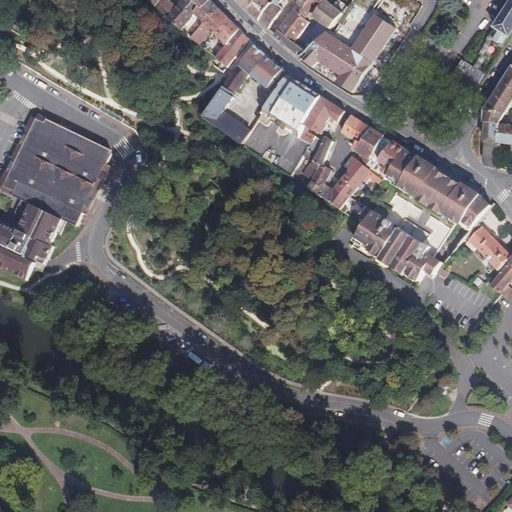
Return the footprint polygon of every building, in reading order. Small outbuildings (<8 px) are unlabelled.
[(146,0),(157,8),(168,18),(178,9),(166,0),(146,0)] [(168,18),(183,30),(197,14),(205,22),(206,23),(212,17),(214,17),(220,9),(211,0),(204,10),(192,0),(185,0),(178,9),(168,18)] [(211,0),(192,0),(204,10),(211,0)] [(237,0),(248,11),(256,0),(237,0)] [(256,0),(248,11),(261,25),(269,30),(282,11),(277,7),(280,0),(256,0)] [(302,59),(323,33),(328,26),(336,16),(341,10),(333,4),(335,0),(309,0),(314,4),(316,0),(322,0),(312,17),(321,24),(311,36),(313,38),(303,50),(295,43),(279,30),(275,35),(274,37),(302,59)] [(309,0),(291,0),(298,4),(279,30),(295,43),(308,22),(304,19),(314,4),(309,0)] [(496,41),(506,48),(511,38),(511,4),(497,29),(502,33),(496,41)] [(238,28),(220,9),(214,17),(212,17),(206,23),(217,35),(224,41),(238,28)] [(243,33),(238,28),(224,41),(229,47),(243,33)] [(216,59),(227,68),(251,40),(243,33),(229,47),(216,59)] [(267,56),(256,46),(240,68),(233,71),(225,83),(237,94),(245,83),(250,76),(267,56)] [(284,70),(267,56),(250,76),(269,91),(284,70)] [(459,71),(452,82),(473,95),(486,76),(465,62),(464,65),(462,63),(458,70),(459,71)] [(511,67),(484,112),(484,123),(486,123),(508,122),(511,115),(511,67)] [(322,97),(291,76),(271,100),(262,113),(285,130),(287,127),(292,131),(290,133),(297,138),(300,129),(302,124),(309,114),(322,97)] [(203,118),(243,145),(251,133),(223,114),(234,97),(222,89),(203,118)] [(345,112),(322,97),(309,114),(327,125),(329,122),(332,124),(335,121),(338,123),(345,112)] [(31,113),(25,124),(29,126),(0,188),(0,190),(8,195),(17,178),(16,175),(44,119),(31,113)] [(320,136),(327,125),(309,114),(302,124),(317,134),(320,136)] [(352,141),(363,123),(351,116),(342,133),(352,141)] [(17,199),(74,225),(80,214),(83,215),(107,166),(104,164),(109,154),(107,150),(44,119),(16,175),(17,178),(8,195),(17,199)] [(508,122),(486,123),(485,162),(488,167),(499,170),(504,145),(508,122)] [(358,146),(371,128),(363,123),(352,141),(355,144),(358,146)] [(0,188),(29,126),(25,124),(22,130),(0,174),(0,188)] [(364,166),(370,171),(379,160),(393,141),(371,128),(358,146),(355,144),(351,150),(357,155),(367,162),(364,166)] [(304,149),(312,154),(316,147),(319,140),(315,137),(300,129),(297,138),(305,145),(304,149)] [(304,175),(312,180),(322,165),(332,141),(324,137),(315,157),(312,167),(307,169),(304,175)] [(392,168),(404,149),(405,148),(393,141),(379,160),(392,168)] [(477,225),(492,207),(480,195),(417,156),(417,158),(404,149),(392,168),(386,177),(393,181),(400,186),(402,187),(409,191),(412,193),(418,197),(417,199),(441,214),(443,213),(452,218),(459,223),(462,225),(470,232),(477,225)] [(354,159),(355,161),(364,166),(367,162),(357,155),(354,159)] [(347,172),(354,162),(350,159),(343,169),(347,172)] [(335,188),(351,197),(358,186),(368,172),(354,162),(347,172),(335,188)] [(312,180),(321,187),(323,184),(330,172),(330,171),(322,165),(312,180)] [(330,172),(323,184),(326,185),(332,173),(330,172)] [(307,187),(317,194),(321,187),(312,180),(307,187)] [(317,194),(323,198),(327,191),(321,187),(317,194)] [(323,198),(341,210),(351,197),(335,188),(331,190),(327,191),(323,198)] [(73,226),(74,225),(17,199),(8,195),(17,200),(62,221),(73,226)] [(397,207),(393,213),(404,219),(408,213),(414,216),(419,208),(396,196),(392,204),(397,207)] [(0,268),(24,280),(30,267),(38,271),(50,247),(46,245),(52,233),(56,235),(62,221),(17,200),(11,213),(20,218),(14,230),(0,222),(0,268)] [(435,273),(439,268),(442,264),(426,254),(430,248),(424,243),(423,245),(398,229),(399,228),(366,207),(357,221),(365,226),(352,245),(358,250),(361,245),(370,252),(378,256),(380,258),(380,260),(403,276),(406,274),(408,276),(415,280),(418,282),(423,274),(425,271),(432,276),(435,273)] [(470,232),(464,239),(465,240),(461,244),(468,251),(472,247),(498,270),(511,255),(477,225),(470,232)] [(490,284),(496,289),(511,303),(511,292),(508,288),(511,282),(511,258),(510,260),(490,284)] [(448,272),(439,268),(435,273),(444,277),(448,272)] [(475,282),(482,286),(487,278),(481,274),(475,282)]
